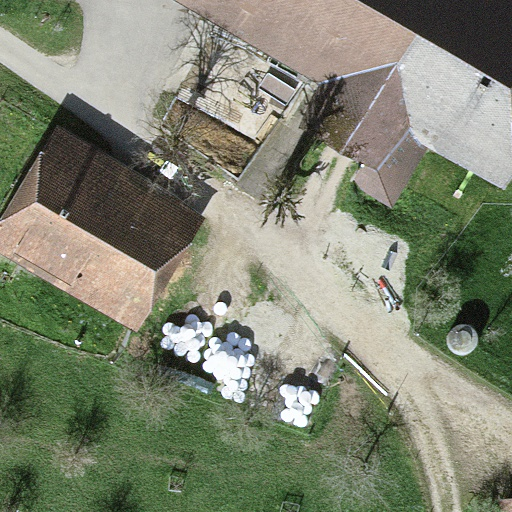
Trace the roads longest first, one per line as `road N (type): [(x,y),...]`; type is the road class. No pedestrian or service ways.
road 1 (track): [(448,511),(420,419),(378,340)]
road 2 (track): [(378,340),(511,421)]
